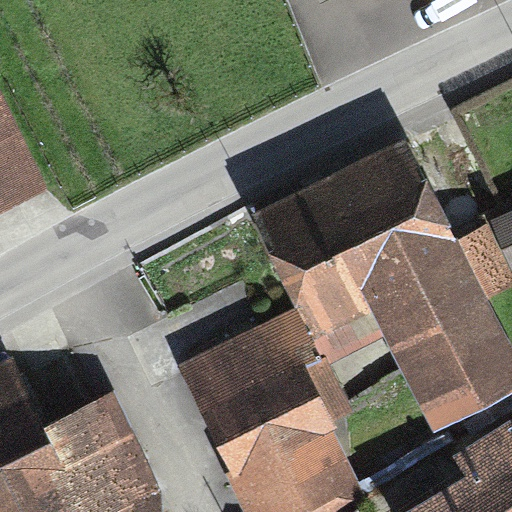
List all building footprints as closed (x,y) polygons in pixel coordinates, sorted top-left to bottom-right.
[(0,104),(0,207),(41,188),(0,104)] [(511,213),(446,247),(396,147),(249,220),(305,330),(353,306),(416,432),(511,383),(511,379),(480,315),(511,299),(511,213)] [(271,323),(175,367),(241,511),(308,511),(349,493),(271,323)] [(0,511),(143,511),(97,399),(19,431),(0,383),(0,511)] [(465,479),(400,511),(511,511),(511,420),(451,451),(465,479)]
